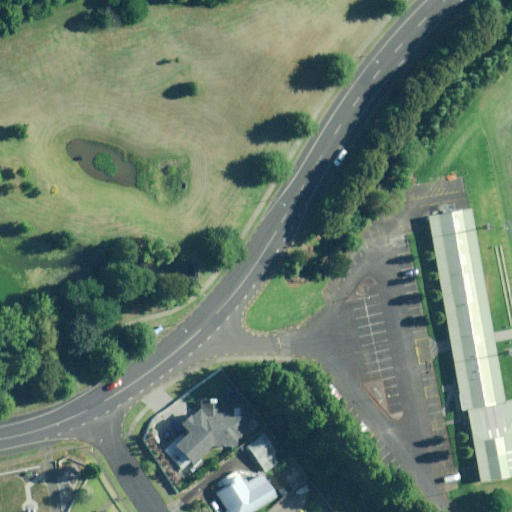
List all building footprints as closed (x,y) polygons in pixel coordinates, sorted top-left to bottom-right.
[(459,210),(494,403),(502,402),(468,209),(459,210)] [(482,338),(459,210),(434,214),(457,343),(469,408),(494,403),(482,338)] [(469,408),(434,214),(425,216),(460,409),(464,409),(469,408)] [(214,399),(207,399),(207,403),(198,411),(196,408),(178,423),(186,432),(182,436),(180,434),(163,450),(181,469),(188,462),(189,464),(192,461),(198,467),(207,458),(202,452),(209,445),(233,445),(233,437),(238,437),(238,425),(233,425),(233,421),(221,407),(219,409),(214,404),(214,399)] [(477,482),(511,476),(511,399),(502,402),(494,403),(469,408),(464,409),(474,466),(477,482)] [(274,450),(262,433),(245,445),(265,472),(278,463),(271,453),(274,450)] [(309,476),(298,463),(281,478),(292,491),(309,476)] [(223,511),(248,511),(273,495),(258,473),(245,482),(236,470),(218,482),(222,487),(213,493),(225,511),(223,511)]
